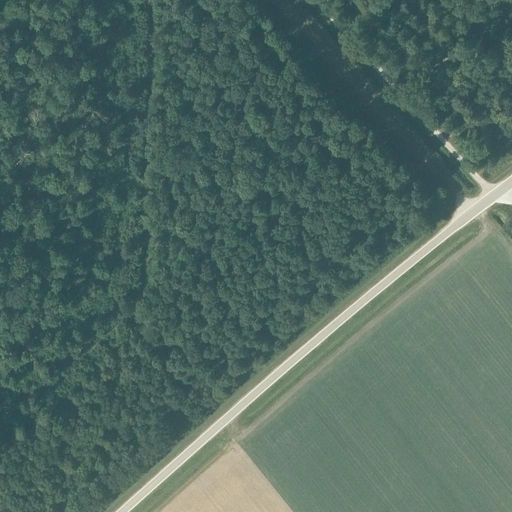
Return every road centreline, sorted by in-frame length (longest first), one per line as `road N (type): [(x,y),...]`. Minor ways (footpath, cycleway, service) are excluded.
road 1 (unclassified): [(122,511),(511,182)]
road 2 (track): [(494,194),(317,0)]
